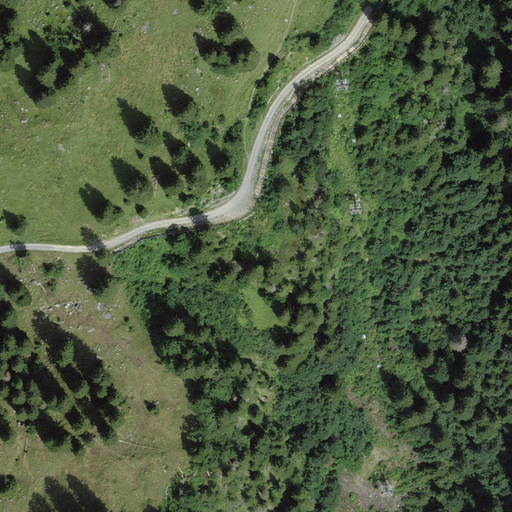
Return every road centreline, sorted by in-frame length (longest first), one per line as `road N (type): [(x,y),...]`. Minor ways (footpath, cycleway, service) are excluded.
road 1 (track): [(0,249),(95,249),(157,224),(213,217),(244,192),(252,158)]
road 2 (track): [(252,158),(278,100),(368,13)]
